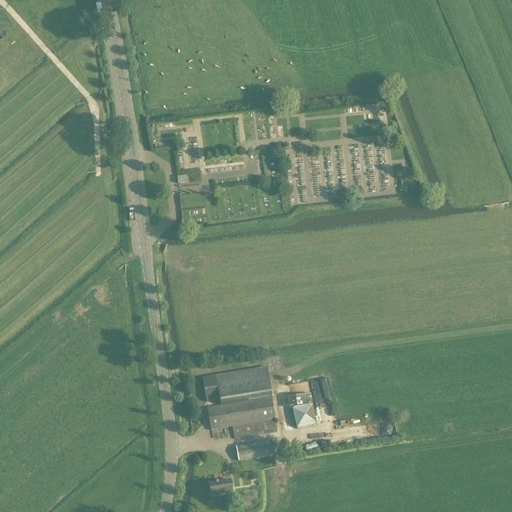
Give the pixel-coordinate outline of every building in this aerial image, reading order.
[(0,0),(0,63),(70,3),(67,0),(0,0)] [(277,433),(266,368),(203,379),(206,403),(219,401),(220,407),(208,409),(212,431),(233,427),(235,440),(277,433)] [(311,394),(288,399),(290,410),(293,410),(297,428),(315,425),(312,406),(313,406),(311,394)] [(239,462),(274,456),(272,442),(236,448),(239,462)] [(257,473),(249,474),(249,482),(258,481),(257,473)] [(211,498),(233,495),(231,481),(209,484),(211,498)]
